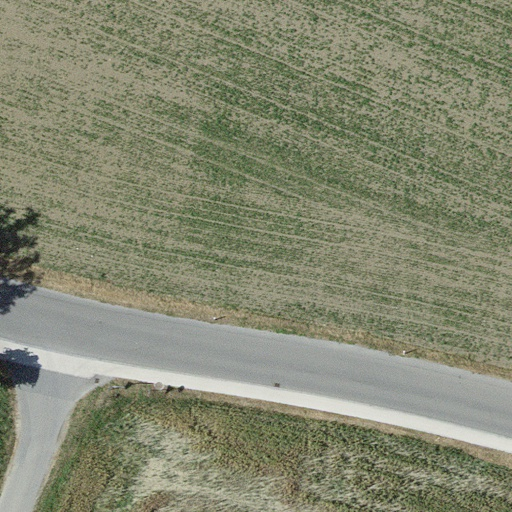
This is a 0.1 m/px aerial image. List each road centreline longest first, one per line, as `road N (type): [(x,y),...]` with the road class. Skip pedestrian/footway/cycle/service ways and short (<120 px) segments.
road 1 (tertiary): [(71,331),(380,385),(511,417)]
road 2 (unclassified): [(14,511),(71,331)]
